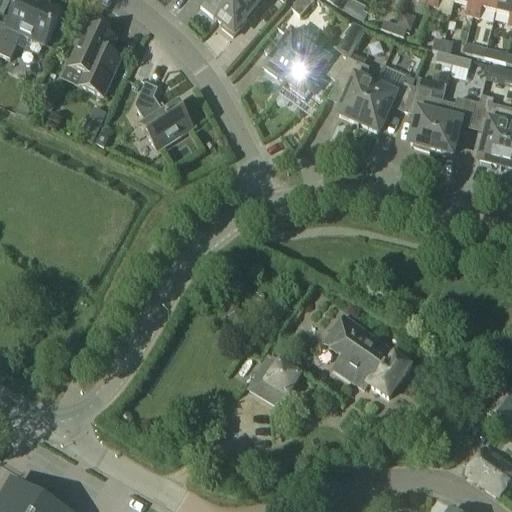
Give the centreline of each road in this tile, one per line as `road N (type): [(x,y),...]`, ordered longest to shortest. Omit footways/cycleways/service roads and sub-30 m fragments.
road 1 (tertiary): [(70,421),(118,376),(195,256),(265,208)]
road 2 (residential): [(265,208),(243,143),(206,79),(122,0)]
road 3 (tertiary): [(265,208),(346,197),(511,237)]
road 4 (residential): [(492,511),(436,483),(396,479),(276,511)]
road 5 (unclassified): [(195,511),(86,445),(70,421)]
